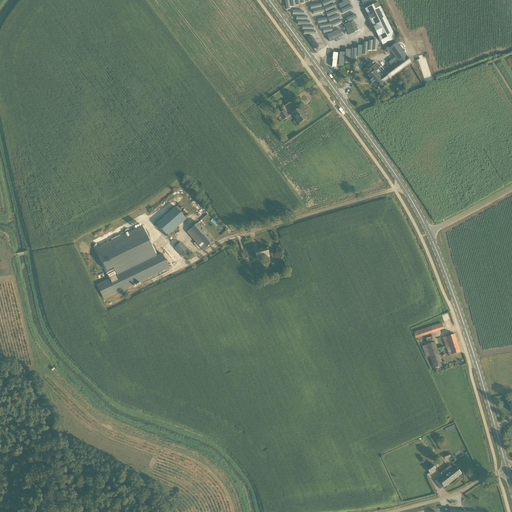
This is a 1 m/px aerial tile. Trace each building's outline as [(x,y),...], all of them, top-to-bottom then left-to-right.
[(353,14),(355,13),(349,0),(337,0),(347,22),(355,19),(353,14)] [(380,41),(394,34),(378,3),(365,9),(380,41)] [(326,13),(317,20),(325,31),(334,24),(326,13)] [(352,22),(345,25),(349,35),(356,32),(352,22)] [(326,31),(329,38),(342,32),(339,25),(326,31)] [(315,35),(310,37),(317,49),(322,47),(315,35)] [(349,51),(344,51),(343,65),(348,65),(348,61),(353,61),(353,57),(359,57),(359,56),(364,56),(364,53),(370,54),(370,52),(375,52),(375,39),(371,39),(371,42),(365,42),(364,44),(360,44),(360,47),(354,47),(354,49),(349,49),(349,51)] [(396,43),(388,49),(398,62),(406,56),(396,43)] [(381,78),(376,71),(380,68),(376,63),(371,67),(374,71),(368,76),(373,82),(372,82),(376,89),(385,83),(384,82),(389,78),(390,80),(411,64),(406,56),(398,62),(385,72),(386,74),(381,78)] [(330,61),(325,64),(332,72),(342,64),(339,61),(333,65),(330,61)] [(301,112),(299,108),(292,113),(297,119),(296,120),(299,124),(307,118),(302,111),(301,112)] [(283,120),(288,117),(284,111),(279,115),(283,120)] [(187,217),(176,206),(157,223),(168,235),(187,217)] [(203,250),(214,241),(197,223),(187,232),(203,250)] [(120,259),(151,244),(142,226),(111,240),(120,259)] [(267,249),(267,247),(263,248),(263,249),(259,250),(259,249),(255,250),(256,259),(264,257),(269,255),(267,249),(268,249),(268,248),(267,249)] [(97,285),(101,295),(104,299),(169,268),(162,253),(136,266),(135,265),(132,266),(133,267),(97,285)] [(434,324),(413,330),(415,336),(436,330),(434,324)] [(439,333),(430,336),(436,352),(444,349),(439,333)] [(460,353),(454,334),(444,338),(447,348),(449,348),(450,352),(448,352),(450,356),(460,353)] [(429,474),(435,468),(430,463),(424,469),(429,474)] [(456,467),(454,468),(452,470),(450,468),(437,478),(444,488),(462,474),(456,467)]
